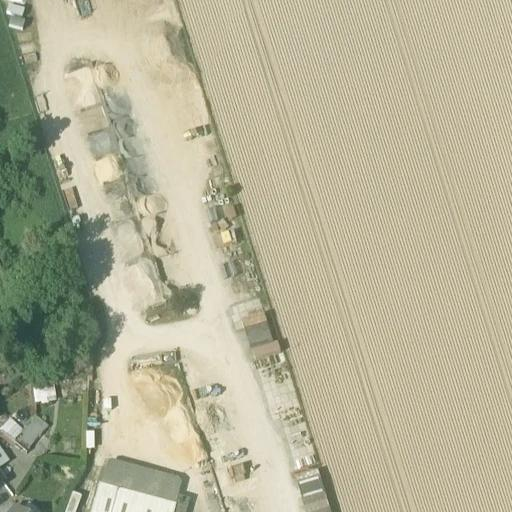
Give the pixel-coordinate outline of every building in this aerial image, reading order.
[(253,361),(275,355),(268,327),(246,333),(253,361)] [(0,432),(14,444),(23,433),(0,413),(0,432)] [(14,445),(26,455),(36,444),(48,430),(34,419),(23,433),(14,444),(14,445)] [(174,508),(175,508),(182,482),(107,463),(99,488),(162,505),(166,488),(178,491),(174,508)] [(92,511),(173,511),(175,508),(174,508),(162,505),(99,488),(92,511)] [(162,505),(174,508),(178,491),(166,488),(162,505)] [(173,511),(186,511),(189,502),(177,499),(173,511)]
